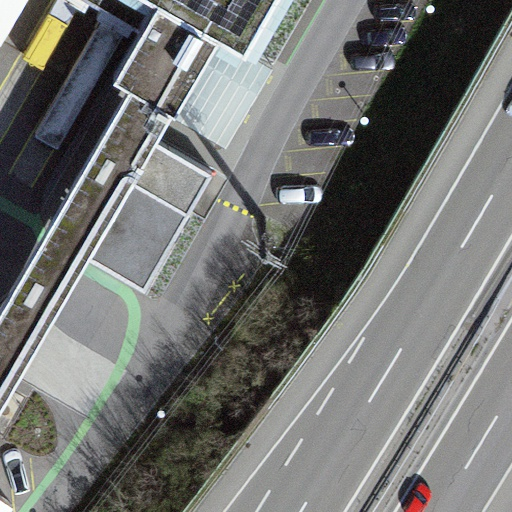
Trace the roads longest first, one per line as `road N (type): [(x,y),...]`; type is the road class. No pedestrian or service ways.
road 1 (motorway): [(511,158),(299,511)]
road 2 (motorway): [(440,511),(511,397)]
